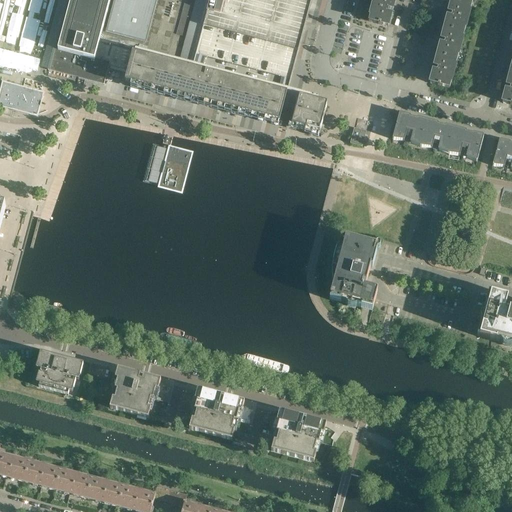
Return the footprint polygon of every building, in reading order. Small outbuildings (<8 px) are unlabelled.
[(306,22),(312,0),(66,0),(62,17),(66,19),(62,34),(58,33),(53,48),(58,50),(54,65),(89,74),(87,81),(104,85),(109,66),(177,84),(178,82),(183,84),(188,85),(188,86),(189,87),(187,92),(186,92),(185,95),(187,95),(186,99),(184,98),(184,99),(279,125),(306,22)] [(389,14),(390,10),(392,11),(395,0),(374,0),(368,22),(388,27),(391,15),(389,14)] [(464,34),(471,7),(451,2),(448,13),(450,14),(449,18),(447,17),(444,29),(464,34)] [(34,46),(40,18),(28,16),(23,44),(34,46)] [(457,61),(464,34),(444,29),(441,40),(443,41),(442,45),(440,45),(437,56),(457,61)] [(449,89),(457,61),(437,56),(434,67),(436,68),(435,72),(433,72),(430,83),(449,89)] [(511,105),(511,75),(509,75),(506,87),(509,87),(507,91),(505,91),(502,103),(511,105)] [(0,106),(37,116),(43,93),(3,82),(0,91),(0,106)] [(319,135),(327,106),(299,99),(291,128),(319,135)] [(477,162),(484,136),(472,133),(472,134),(466,133),(466,131),(444,126),(444,127),(438,125),(439,124),(417,118),(416,119),(410,118),(411,117),(399,114),(392,140),(393,140),(403,141),(404,142),(405,137),(411,139),(410,143),(411,143),(420,147),(421,147),(431,149),(432,149),(433,145),(439,146),(438,151),(439,151),(448,154),(449,155),(459,156),(460,156),(461,152),(467,154),(466,158),(476,162),(477,162)] [(362,146),(365,132),(355,130),(352,139),(351,143),(362,146)] [(511,144),(510,144),(511,143),(499,140),(492,166),(493,167),(494,166),(504,168),(503,168),(504,168),(505,164),(511,165),(510,170),(511,170),(511,144)] [(182,195),(193,153),(169,146),(157,188),(182,195)] [(368,277),(370,269),(372,270),(376,254),(374,253),(376,247),(345,239),(345,240),(344,239),(343,240),(341,242),(340,244),(339,246),(337,250),(336,252),(335,255),(334,257),(334,258),(333,261),(333,264),(332,265),(332,266),(332,269),(332,271),(332,275),(332,279),(332,282),(333,282),(333,281),(334,282),(330,298),(329,300),(341,303),(341,301),(361,306),(361,308),(372,311),(373,309),(377,292),(361,288),(365,276),(367,276),(367,277),(368,277)] [(511,314),(504,312),(507,299),(490,294),(490,295),(488,294),(484,310),(483,311),(482,312),(481,313),(481,314),(480,315),(480,316),(480,317),(480,318),(480,319),(481,319),(481,320),(481,321),(477,337),(479,337),(496,342),(496,341),(511,344),(511,314)] [(67,311),(31,301),(30,301),(29,301),(28,302),(27,302),(27,303),(27,304),(27,305),(27,306),(27,307),(28,308),(65,318),(66,318),(67,317),(68,316),(68,315),(68,314),(68,313),(68,312),(68,311),(67,311)] [(150,332),(149,331),(119,323),(118,323),(118,324),(117,324),(116,324),(116,325),(115,326),(115,327),(115,328),(115,329),(116,330),(117,331),(118,331),(147,338),(148,338),(149,338),(150,337),(150,336),(151,335),(151,334),(151,333),(150,333),(150,332)] [(165,342),(198,350),(198,349),(199,349),(200,349),(200,348),(200,347),(201,346),(201,345),(201,344),(200,344),(200,343),(199,342),(166,334),(165,334),(164,334),(163,335),(162,336),(162,337),(162,338),(162,339),(162,340),(163,341),(164,342),(165,342)] [(211,357),(212,357),(244,365),(245,364),(246,364),(247,363),(247,362),(247,361),(247,360),(247,359),(246,358),(246,357),(245,357),(213,349),(212,349),(211,349),(210,349),(210,350),(209,350),(209,351),(208,351),(208,352),(208,353),(208,354),(209,355),(209,356),(210,356),(210,357),(211,357)] [(79,381),(83,364),(41,353),(38,365),(36,369),(40,370),(36,383),(40,384),(39,387),(68,395),(69,392),(72,392),(76,380),(79,381)] [(167,396),(171,390),(169,389),(166,387),(163,385),(160,383),(161,380),(144,376),(143,378),(140,378),(140,375),(118,369),(115,379),(116,379),(118,380),(116,388),(115,388),(115,390),(117,390),(117,391),(115,399),(113,399),(113,398),(110,409),(148,419),(151,408),(149,408),(151,399),(166,403),(168,397),(167,396)] [(249,417),(253,412),(251,410),(249,409),(247,407),(244,406),(244,402),(225,397),(224,400),(221,399),(222,396),(197,390),(194,400),(195,400),(197,401),(195,409),(194,411),(197,411),(197,412),(194,420),(193,420),(193,419),(192,419),(189,430),(232,441),(234,431),(234,430),(232,430),(234,422),(234,421),(250,425),(251,419),(249,417)] [(331,439),(335,433),(332,431),(330,430),(328,428),(326,427),(326,424),(307,419),(306,422),(303,421),(304,418),(279,411),(276,422),(277,422),(279,422),(277,431),(276,432),(279,433),(278,433),(279,433),(276,442),(275,441),(274,441),(271,451),(314,463),(316,452),(314,452),(316,443),(332,447),(333,441),(331,439)] [(0,476),(24,483),(30,463),(0,454),(0,476)] [(56,491),(61,471),(30,463),(24,483),(56,491)] [(87,500),(92,479),(61,471),(56,491),(87,500)] [(118,508),(124,487),(92,479),(87,500),(118,508)] [(152,509),(154,500),(155,496),(124,487),(118,508),(133,511),(152,511),(154,510),(152,509)] [(160,501),(164,490),(157,488),(155,496),(154,500),(160,501)] [(166,503),(169,491),(164,490),(160,501),(166,503)] [(172,504),(175,493),(169,491),(166,503),(172,504)] [(177,506),(180,494),(175,493),(172,504),(177,506)] [(185,503),(187,496),(180,494),(177,506),(183,507),(184,503),(185,503)] [(216,511),(185,503),(184,503),(183,507),(182,511),(216,511)]
